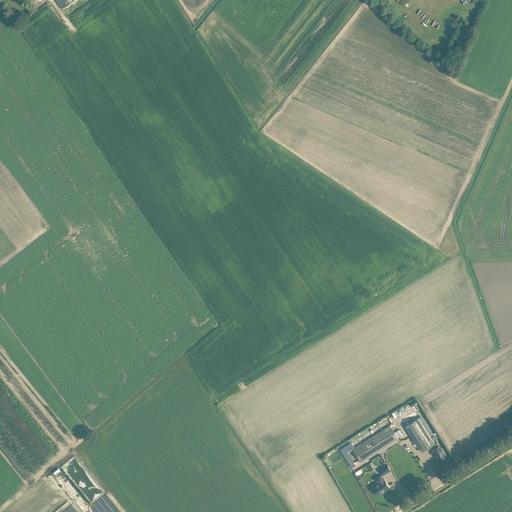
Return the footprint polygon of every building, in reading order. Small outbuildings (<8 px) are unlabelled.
[(56,0),(62,8),(73,0),(56,0)] [(418,418),(405,426),(419,447),(422,451),(434,443),(432,439),(430,436),(418,418)] [(360,443),(361,444),(352,449),(361,462),(369,457),(398,438),(390,425),(360,443)] [(432,451),(439,461),(447,456),(440,445),(432,451)] [(344,447),(340,449),(351,467),(355,465),(344,447)] [(387,465),(380,469),(383,475),(390,470),(387,465)] [(69,489),(73,486),(58,468),(52,473),(64,488),(66,486),(69,489)] [(373,486),(374,489),(377,494),(378,493),(379,494),(382,492),(382,491),(385,489),(385,490),(389,487),(384,479),(381,475),(376,478),(379,482),(373,486)] [(75,511),(66,499),(67,495),(52,476),(17,502),(23,511),(75,511)]
